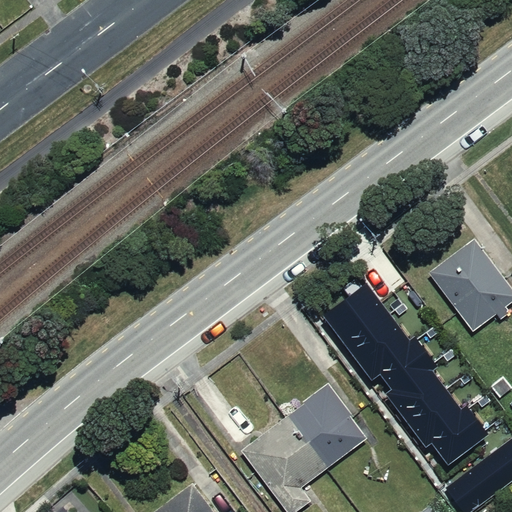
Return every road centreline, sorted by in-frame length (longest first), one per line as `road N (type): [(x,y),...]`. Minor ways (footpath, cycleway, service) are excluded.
road 1 (secondary): [(511,73),(65,407),(0,466)]
road 2 (tertiary): [(0,110),(146,0)]
